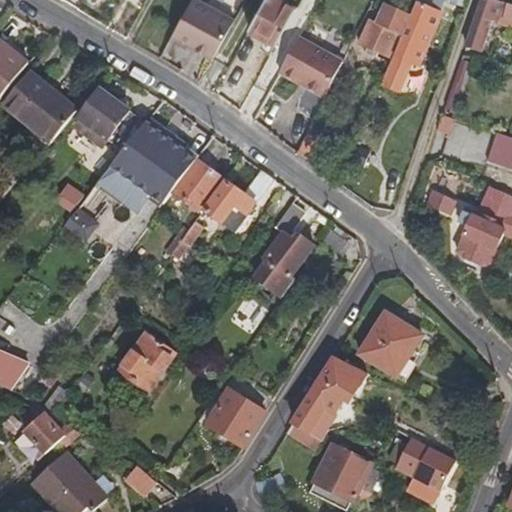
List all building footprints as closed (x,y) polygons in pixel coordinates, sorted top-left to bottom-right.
[(196,0),(190,0),(169,38),(211,61),(233,20),(196,0)] [(274,46),(295,8),(280,0),(262,0),(247,29),(274,46)] [(417,67),(447,2),(464,7),(466,0),(416,0),(396,48),(392,58),(394,59),(382,86),(398,93),(411,65),(417,67)] [(511,6),(509,5),(492,0),(480,0),(464,47),(483,53),(492,23),(511,29),(511,6)] [(374,23),(399,34),(407,16),(382,5),(374,23)] [(388,61),(399,34),(374,23),(368,20),(357,47),(388,61)] [(341,63),(298,39),(278,74),(323,99),(341,63)] [(0,102),(30,65),(0,41),(0,102)] [(450,110),(467,62),(460,59),(444,107),(450,110)] [(78,112),(29,74),(1,108),(50,146),(78,112)] [(121,153),(144,124),(102,92),(80,121),(93,132),(86,139),(100,150),(106,142),(121,153)] [(93,132),(80,121),(74,129),(86,139),(93,132)] [(195,161),(144,124),(121,153),(97,184),(138,215),(150,198),(162,207),(171,195),(195,161)] [(309,163),(324,140),(310,131),(300,144),(296,153),(309,163)] [(511,138),(496,133),(487,161),(511,169),(511,138)] [(353,148),(347,162),(360,168),(367,154),(353,148)] [(199,215),(223,181),(195,161),(171,195),(199,215)] [(6,162),(0,169),(0,179),(8,186),(19,173),(6,162)] [(232,235),(254,204),(257,203),(273,181),(259,171),(244,194),(227,181),(204,215),(232,235)] [(0,179),(0,196),(8,186),(0,179)] [(70,184),(57,203),(75,214),(87,195),(70,184)] [(433,192),(430,208),(452,212),(455,196),(433,192)] [(496,269),(507,235),(511,236),(511,200),(486,192),(478,215),(472,213),(470,219),(466,218),(462,230),(472,233),(464,259),(471,266),(486,272),(496,269)] [(291,278),(314,243),(297,231),(293,237),(289,233),(303,212),(290,202),(273,227),(282,234),(259,265),(263,268),(252,283),(279,302),(294,280),(291,278)] [(164,255),(168,258),(193,223),(189,221),(164,255)] [(193,223),(168,258),(169,259),(170,257),(176,261),(186,247),(190,249),(203,231),(193,223)] [(396,379),(422,337),(386,314),(360,357),(396,379)] [(148,391),(174,356),(146,335),(120,370),(148,391)] [(0,384),(13,390),(32,363),(0,349),(0,384)] [(348,401),(366,373),(335,357),(294,423),(309,433),(325,407),(335,413),(344,399),(348,401)] [(46,369),(41,376),(52,385),(58,377),(46,369)] [(96,379),(88,374),(81,382),(89,388),(96,379)] [(55,415),(70,394),(61,387),(45,409),(55,415)] [(242,449),(264,416),(264,415),(227,391),(205,425),(242,449)] [(57,444),(71,431),(55,423),(53,426),(48,421),(50,420),(43,416),(22,435),(44,456),(57,444)] [(21,427),(10,417),(0,427),(11,437),(21,427)] [(312,458),(322,441),(309,433),(294,423),(284,439),(312,458)] [(62,449),(78,435),(71,431),(57,444),(62,449)] [(439,492),(456,460),(413,437),(396,468),(439,492)] [(348,511),(371,463),(332,444),(313,483),(314,483),(310,492),(348,511)] [(179,483),(190,460),(177,454),(166,476),(179,483)] [(94,511),(106,502),(62,455),(28,485),(53,511),(94,511)] [(145,502),(156,488),(133,470),(123,483),(145,502)] [(286,489),(279,473),(256,484),(260,500),(286,489)]
